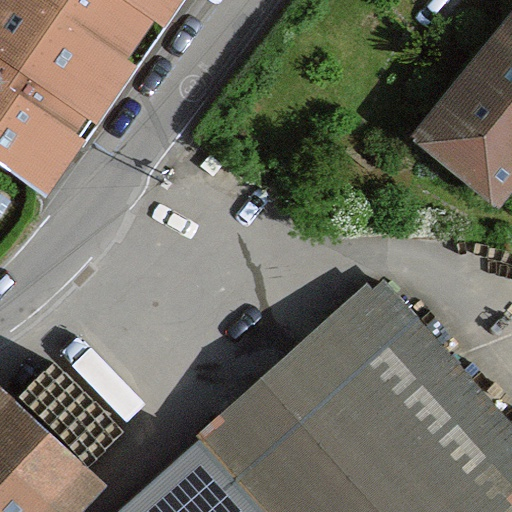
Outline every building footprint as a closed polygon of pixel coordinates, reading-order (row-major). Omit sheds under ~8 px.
[(0,0),(0,161),(19,176),(37,150),(55,128),(46,121),(65,97),(73,104),(109,57),(100,51),(135,4),(145,11),(152,0),(0,0)] [(511,25),(444,108),(511,163),(511,25)] [(200,443),(261,511),(511,511),(511,430),(378,282),(200,443)] [(0,511),(43,511),(83,470),(6,399),(0,405),(0,511)] [(261,511),(200,443),(123,511),(122,511),(261,511)]
